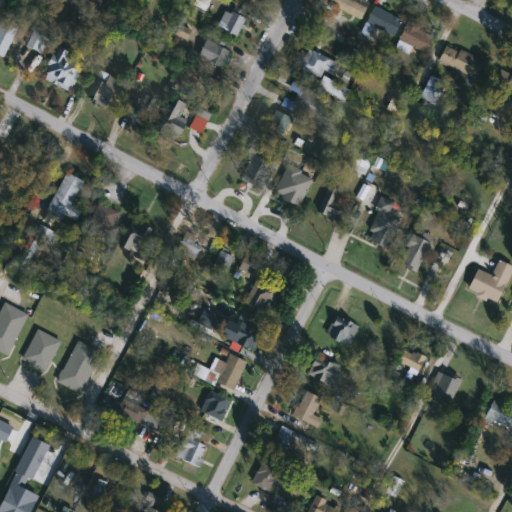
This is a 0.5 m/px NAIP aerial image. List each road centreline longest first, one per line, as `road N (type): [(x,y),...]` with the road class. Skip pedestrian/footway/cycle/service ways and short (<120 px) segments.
road 1 (tertiary): [(0,94),(511,358)]
road 2 (residential): [(329,267),(204,511)]
road 3 (residential): [(0,389),(233,511)]
road 4 (residential): [(289,0),(193,196)]
road 5 (residential): [(511,173),(435,320)]
